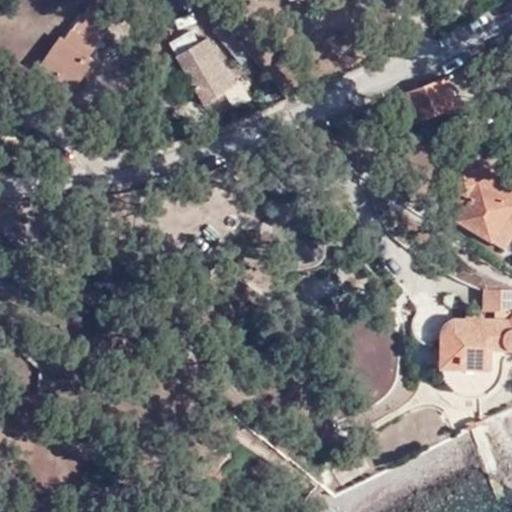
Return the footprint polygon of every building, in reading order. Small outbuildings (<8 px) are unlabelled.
[(77,20),(60,43),(58,41),(41,65),(71,87),(93,58),(86,53),(99,36),(77,20)] [(227,29),(217,38),(242,63),(252,54),(227,29)] [(231,84),(204,40),(174,58),(203,105),(223,93),(222,90),(231,84)] [(433,82),(402,95),(413,120),(455,104),(445,78),(433,82)] [(323,126),(299,136),(330,156),(341,141),(323,126)] [(511,180),(472,157),(452,187),(469,198),(457,218),(490,239),(511,203),(511,180)] [(502,247),(511,230),(511,203),(490,239),(502,247)] [(511,304),(511,305),(510,286),(478,286),(479,308),(489,308),(489,319),(477,319),(477,315),(465,314),(464,319),(451,318),(449,318),(448,319),(446,321),(444,322),(443,324),(441,326),(441,328),(440,330),(439,364),(462,365),(461,394),(476,393),(477,366),(482,365),(484,365),(485,364),(486,363),(487,361),(488,347),(511,347),(511,304)] [(332,471),(340,484),(366,469),(359,456),(332,471)]
